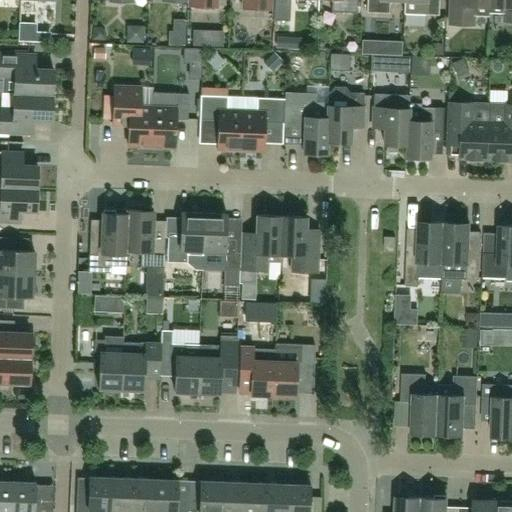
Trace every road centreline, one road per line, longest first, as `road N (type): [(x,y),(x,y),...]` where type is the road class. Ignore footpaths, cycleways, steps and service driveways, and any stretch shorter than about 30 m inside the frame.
road 1 (residential): [(511,191),(68,176)]
road 2 (unclassified): [(353,458),(325,436),(56,426)]
road 3 (residential): [(56,426),(68,176)]
road 4 (residential): [(353,458),(511,464)]
